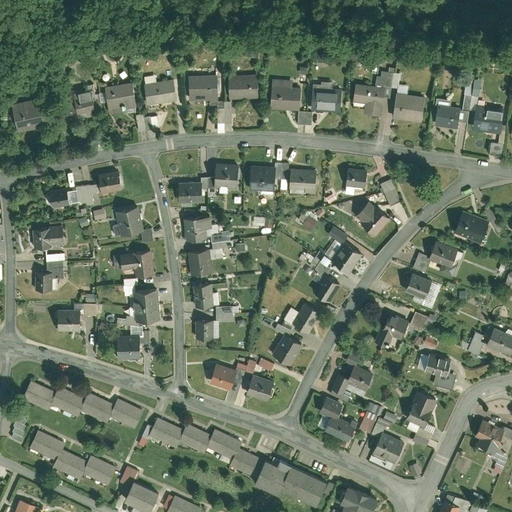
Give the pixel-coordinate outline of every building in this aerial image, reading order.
[(360,56),(356,58),(355,61),(356,65),(360,66),(364,64),(365,60),(363,57),(360,56)] [(376,86),(384,87),(388,71),(380,69),(376,86)] [(397,88),(398,82),(400,73),(394,72),(392,87),(397,88)] [(229,74),(230,100),(259,98),(258,73),(229,74)] [(218,74),(189,74),(189,100),(210,100),(210,105),(218,105),(218,101),(218,74)] [(476,76),(473,94),(479,95),(481,95),(485,77),(476,76)] [(273,77),(271,108),(301,109),(302,86),(293,86),(294,78),(273,77)] [(174,78),(144,83),(147,104),(177,100),(174,78)] [(132,81),(104,85),(107,112),(136,108),(132,81)] [(313,85),(311,111),(341,112),(342,88),(333,87),(333,83),(322,82),(321,85),(313,85)] [(397,91),(408,93),(410,84),(398,82),(397,88),(397,91)] [(376,86),(356,83),(354,101),(364,103),(363,112),(381,115),(385,87),(384,87),(376,86)] [(95,115),(90,89),(63,94),(68,120),(95,115)] [(408,93),(397,91),(392,117),(420,122),(425,96),(408,93)] [(12,98),(18,131),(50,125),(44,92),(12,98)] [(469,109),(472,94),(465,93),(462,108),(469,109)] [(469,109),(476,110),(477,103),(479,95),(473,94),(472,94),(469,109)] [(438,104),(434,123),(457,128),(461,107),(450,105),(451,100),(437,97),(436,104),(438,104)] [(505,108),(477,103),(476,110),(473,129),(500,134),(505,108)] [(150,112),(136,115),(139,131),(153,129),(151,116),(150,112)] [(151,116),(153,129),(160,127),(158,115),(151,116)] [(497,139),(496,152),(508,154),(511,129),(508,129),(506,140),(497,139)] [(288,164),(281,163),(281,178),(287,179),(288,174),(290,174),(290,171),(288,171),(288,164)] [(238,166),(216,165),(215,188),(218,189),(227,189),(237,189),(238,166)] [(274,169),(250,168),(249,190),(275,191),(276,178),(277,169),(274,169)] [(367,170),(348,168),(346,186),(365,188),(367,170)] [(101,184),(102,192),(124,189),(121,170),(100,174),(101,184)] [(290,170),(290,171),(290,174),(289,193),(315,194),(316,171),(290,170)] [(390,179),(379,184),(389,207),(400,202),(390,179)] [(101,184),(92,185),(93,195),(102,192),(101,184)] [(179,198),(179,204),(181,204),(191,204),(202,203),(202,185),(202,184),(200,184),(179,184),(179,189),(176,189),(177,198),(179,198)] [(85,186),(87,202),(87,206),(95,205),(93,195),(92,185),(85,186)] [(85,186),(77,187),(80,203),(87,202),(85,186)] [(69,189),(51,191),(51,195),(49,195),(50,203),(52,203),(53,207),(71,205),(69,189)] [(333,194),(325,198),(328,204),(336,200),(333,194)] [(375,237),(390,219),(375,206),(374,207),(368,202),(355,217),(361,222),(360,224),(375,237)] [(138,206),(117,211),(118,215),(116,215),(117,222),(119,222),(122,235),(127,234),(128,236),(139,233),(139,232),(143,231),(138,206)] [(499,222),(490,207),(484,211),(493,226),(499,222)] [(104,209),(94,210),(95,219),(105,218),(104,209)] [(314,213),(319,218),(324,214),(319,209),(314,213)] [(463,210),(454,232),(480,242),(488,220),(463,210)] [(308,217),(316,222),(318,218),(310,213),(308,217)] [(297,219),(304,223),(307,218),(300,214),(297,219)] [(86,217),(79,219),(82,228),(89,225),(86,217)] [(206,217),(184,219),(185,233),(186,233),(187,241),(207,240),(206,217)] [(304,223),(302,226),(311,232),(317,223),(316,222),(308,217),(307,218),(304,223)] [(54,221),(54,237),(67,236),(67,219),(54,219),(54,221)] [(36,222),(37,241),(54,240),(54,237),(54,221),(36,222)] [(327,235),(341,245),(344,241),(344,240),(330,230),(327,235)] [(153,233),(142,234),(142,242),(153,241),(153,233)] [(226,240),(212,241),(213,249),(227,248),(226,240)] [(345,269),(350,272),(362,254),(344,241),(341,245),(331,259),(335,262),(345,269)] [(458,249),(436,241),(430,257),(430,258),(432,259),(443,263),(440,271),(453,275),(457,265),(453,263),(458,249)] [(245,244),(236,244),(236,253),(245,253),(245,244)] [(209,249),(189,251),(192,275),(211,273),(209,249)] [(155,274),(152,250),(133,252),(134,255),(121,256),(122,269),(135,268),(136,276),(155,274)] [(319,261),(324,254),(319,251),(309,264),(314,268),(319,261)] [(65,253),(50,254),(51,265),(66,264),(65,253)] [(427,272),(432,259),(430,258),(430,257),(420,253),(415,268),(427,272)] [(332,266),(335,262),(331,259),(324,254),(319,261),(331,269),(332,266)] [(326,275),(331,269),(319,261),(314,268),(321,278),(324,274),(326,275)] [(342,273),(345,269),(335,262),(332,266),(342,273)] [(56,266),(39,266),(39,283),(56,283),(56,266)] [(444,284),(414,271),(407,288),(422,295),(418,303),(433,309),(444,284)] [(326,275),(324,274),(321,278),(312,290),(317,294),(315,296),(324,302),(325,299),(328,302),(340,285),(326,275)] [(194,286),(196,308),(214,308),(212,285),(194,286)] [(400,305),(405,292),(394,287),(391,294),(390,293),(387,300),(400,305)] [(136,291),(134,291),(136,322),(161,320),(159,289),(136,291)] [(84,303),(84,312),(88,312),(88,310),(88,297),(78,297),(78,303),(84,303)] [(100,297),(88,297),(88,310),(100,310),(100,297)] [(63,303),(62,324),(84,325),(84,312),(84,303),(78,303),(63,303)] [(270,305),(264,303),(261,309),(267,311),(270,305)] [(320,313),(304,304),(292,324),(294,325),(308,333),(320,313)] [(196,308),(196,315),(232,314),(232,307),(214,308),(196,308)] [(427,317),(416,312),(411,322),(424,327),(428,318),(429,317),(428,317),(427,317)] [(410,322),(390,313),(383,328),(381,327),(375,341),(391,348),(396,337),(401,340),(410,322)] [(110,318),(105,316),(102,322),(108,325),(110,318)] [(278,324),(280,325),(283,320),(276,316),(273,321),(278,324)] [(280,325),(291,331),(294,325),(292,324),(291,325),(283,320),(280,325)] [(214,321),(196,322),(196,339),(214,339),(214,321)] [(284,335),(288,337),(291,331),(280,325),(278,324),(275,330),(284,335)] [(132,336),(142,336),(144,336),(144,331),(144,327),(132,327),(132,336)] [(495,328),(487,344),(510,356),(511,351),(511,335),(506,333),(495,328)] [(474,338),(481,341),(484,335),(476,332),(474,338)] [(288,337),(284,335),(272,355),(277,358),(276,360),(284,365),(285,363),(291,366),(303,345),(288,337)] [(422,339),(417,335),(413,342),(418,345),(422,339)] [(132,336),(118,336),(119,359),(142,358),(142,336),(132,336)] [(426,336),(423,343),(433,346),(435,339),(426,336)] [(478,357),(485,343),(481,341),(474,338),(468,349),(473,351),(471,354),(478,357)] [(467,350),(470,344),(463,340),(460,346),(467,350)] [(360,364),(362,353),(350,351),(348,362),(360,364)] [(431,351),(425,370),(436,374),(447,377),(448,373),(453,357),(431,351)] [(273,365),(261,360),(258,366),(270,372),(273,365)] [(244,373),(252,376),(252,375),(256,364),(248,361),(246,367),(244,372),(244,373)] [(216,363),(209,383),(230,390),(235,378),(237,371),(216,363)] [(374,373),(355,365),(347,382),(349,383),(365,391),(366,391),(374,373)] [(237,371),(235,378),(241,380),(244,373),(244,372),(238,370),(237,371)] [(252,376),(244,373),(241,380),(238,389),(246,392),(252,376)] [(457,375),(448,373),(447,377),(436,374),(433,383),(452,389),(457,375)] [(56,399),(58,394),(57,393),(60,387),(33,375),(28,386),(24,393),(29,395),(52,407),(56,399)] [(252,376),(246,392),(245,395),(267,402),(274,383),(252,375),(252,376)] [(346,390),(349,383),(347,382),(340,379),(334,390),(344,394),(346,390)] [(84,404),(87,398),(85,398),(88,393),(63,381),(60,387),(57,393),(58,394),(56,399),(80,411),(84,404)] [(362,397),(365,391),(349,383),(346,390),(362,397)] [(84,404),(110,417),(114,411),(116,406),(114,405),(118,399),(91,386),(88,393),(85,398),(87,398),(84,404)] [(436,399),(418,390),(407,414),(409,415),(408,418),(409,419),(409,420),(410,421),(421,426),(425,428),(426,427),(427,427),(428,424),(431,418),(428,417),(436,399)] [(118,399),(114,405),(116,406),(114,411),(138,423),(147,404),(121,392),(118,399)] [(332,417),(337,419),(344,405),(328,397),(320,413),(323,414),(331,418),(332,417)] [(367,410),(373,413),(377,406),(370,403),(367,410)] [(378,405),(373,415),(378,417),(382,408),(378,405)] [(19,414),(28,418),(30,413),(20,408),(17,413),(19,414)] [(183,436),(186,430),(185,429),(188,423),(161,410),(156,421),(152,429),(156,431),(180,442),(183,436)] [(387,411),(383,419),(389,421),(395,424),(398,416),(393,414),(388,412),(387,411)] [(361,426),(372,432),(377,422),(379,417),(378,417),(373,415),(368,412),(361,426)] [(491,416),(486,414),(480,426),(487,429),(482,439),(484,439),(492,443),(498,446),(502,436),(504,437),(509,426),(510,425),(497,419),(498,416),(492,413),(491,416)] [(16,419),(18,420),(26,424),(29,419),(28,418),(19,414),(16,419)] [(325,430),(331,418),(323,414),(317,426),(325,430)] [(211,441),(214,434),(213,433),(215,429),(191,417),(188,423),(185,429),(186,430),(183,436),(208,448),(211,441)] [(325,431),(348,442),(355,428),(337,419),(332,417),(331,418),(325,430),(325,431)] [(381,424),(386,427),(389,421),(383,419),(379,417),(377,422),(381,424)] [(152,429),(156,421),(151,419),(145,429),(151,432),(155,434),(156,431),(152,429)] [(17,426),(25,430),(28,425),(26,424),(18,420),(15,425),(17,426)] [(421,426),(410,421),(407,429),(417,434),(420,427),(421,426)] [(211,441),(237,454),(240,447),(241,447),(244,442),(247,436),(219,422),(215,429),(213,433),(214,434),(211,441)] [(381,424),(377,422),(372,432),(371,434),(376,436),(377,433),(381,424)] [(61,448),(62,449),(65,443),(68,436),(42,424),(33,442),(58,454),(61,448)] [(377,433),(382,436),(382,434),(386,427),(381,424),(377,433)] [(427,427),(426,427),(425,428),(424,430),(433,434),(436,428),(428,424),(427,427)] [(17,426),(14,431),(24,436),(27,431),(25,430),(17,426)] [(423,429),(420,427),(417,434),(421,436),(430,440),(433,434),(424,430),(423,430),(423,429)] [(151,432),(145,429),(141,439),(146,441),(151,432)] [(382,436),(373,453),(395,463),(404,444),(382,434),(382,436)] [(430,440),(421,436),(419,440),(428,444),(430,440)] [(241,447),(240,447),(237,454),(234,459),(260,472),(269,454),(244,442),(241,447)] [(91,455),(65,443),(62,449),(61,448),(58,454),(56,459),(84,473),(87,467),(89,462),(88,461),(91,455)] [(91,455),(88,461),(89,462),(87,467),(112,478),(120,461),(94,449),(91,455)] [(270,453),(269,454),(260,472),(258,477),(282,489),(286,482),(290,474),(288,473),(292,465),(281,460),(281,458),(270,453)] [(292,465),(296,458),(284,453),(281,458),(281,460),(292,465)] [(292,465),(288,473),(290,474),(286,482),(320,499),(332,476),(296,458),(292,465)] [(123,474),(135,480),(138,474),(142,465),(130,459),(123,474)] [(411,464),(414,475),(422,473),(419,462),(411,464)] [(135,480),(129,494),(154,506),(164,486),(138,474),(135,480)] [(383,493),(353,478),(345,495),(350,497),(342,511),(367,511),(370,507),(375,509),(383,493)] [(199,511),(202,507),(205,500),(179,488),(170,506),(183,511),(199,511)] [(474,495),(465,491),(463,498),(472,502),(474,495)] [(41,499),(24,493),(16,511),(36,511),(41,499)] [(459,511),(464,501),(448,494),(439,511),(459,511)] [(487,511),(489,508),(476,503),(471,511),(487,511)]
